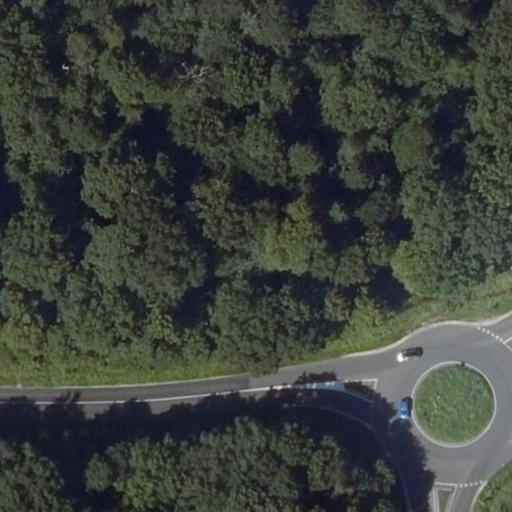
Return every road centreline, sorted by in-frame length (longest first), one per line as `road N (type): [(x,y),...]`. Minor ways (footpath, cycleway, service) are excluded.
road 1 (primary): [(393,397),(287,391),(0,403)]
road 2 (primary): [(435,466),(475,462),(501,436),(506,400),(484,364)]
